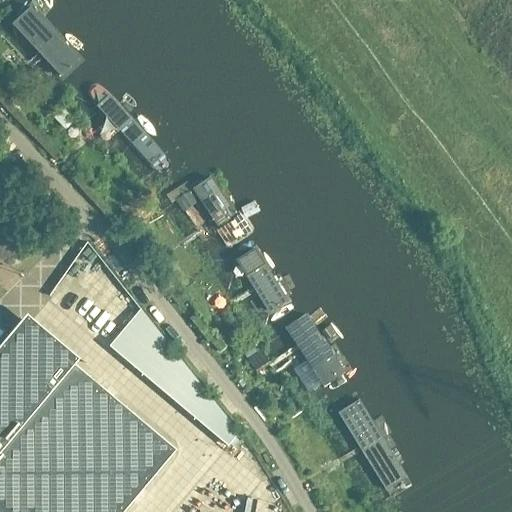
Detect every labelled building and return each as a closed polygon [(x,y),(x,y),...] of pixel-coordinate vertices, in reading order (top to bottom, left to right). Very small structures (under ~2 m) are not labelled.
[(27,22),(5,0),(0,0),(0,22),(12,36),(27,22)] [(89,90),(35,31),(20,45),(75,103),(89,90)] [(154,161),(99,102),(85,115),(139,174),(154,161)] [(0,188),(9,181),(0,170),(0,188)] [(243,272),(195,207),(179,219),(227,284),(243,272)] [(64,312),(82,297),(67,279),(49,294),(64,312)] [(301,348),(253,284),(237,296),(285,360),(301,348)] [(238,435),(139,311),(106,349),(224,450),(238,435)] [(79,358),(26,314),(0,344),(0,511),(123,511),(177,449),(75,364),(79,358)] [(248,349),(243,351),(248,359),(252,356),(258,352),(253,345),(248,349)] [(349,430),(308,361),(291,372),(332,440),(349,430)] [(391,511),(397,509),(355,440),(338,451),(375,511),(391,511)]
